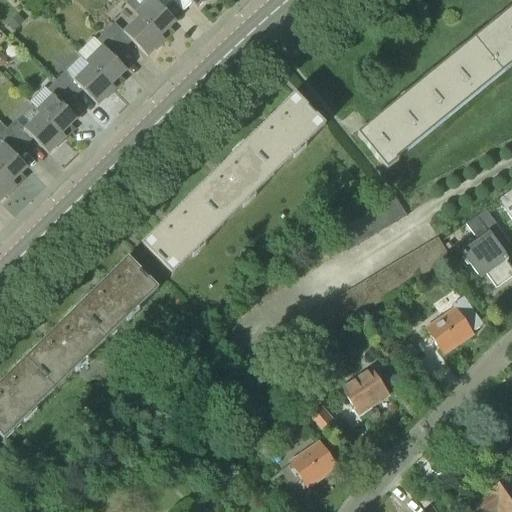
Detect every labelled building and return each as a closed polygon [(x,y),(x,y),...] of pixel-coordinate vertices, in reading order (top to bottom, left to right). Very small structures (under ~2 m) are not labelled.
[(164,11),(173,3),(169,0),(130,0),(126,5),(163,43),(171,35),(168,31),(176,23),(164,11)] [(169,0),(173,3),(175,0),(187,0),(197,10),(206,0),(169,0)] [(123,51),(132,43),(147,58),(163,43),(126,5),(125,5),(138,19),(123,34),(114,25),(105,33),(123,51)] [(511,9),(356,137),(386,173),(398,163),(394,157),(511,60),(511,9)] [(22,24),(16,17),(8,25),(14,31),(22,24)] [(77,55),(86,63),(114,91),(122,83),(118,80),(126,72),(114,60),(123,51),(105,33),(97,42),(93,39),(77,55)] [(98,107),(114,91),(86,63),(85,64),(89,68),(74,82),(65,73),(56,82),(74,100),(82,91),(98,107)] [(65,108),(74,100),(56,82),(47,91),(53,96),(37,112),(64,140),(72,132),(69,128),(77,121),(65,108)] [(243,147),(274,178),(325,127),(294,96),(243,147)] [(16,122),(6,131),(24,149),(33,140),(48,156),(64,140),(37,112),(36,113),(39,116),(25,131),(16,122)] [(0,125),(0,142),(3,145),(0,148),(0,173),(15,188),(23,180),(20,177),(28,169),(15,157),(24,149),(6,131),(1,125),(0,125)] [(192,197),(223,228),(274,178),(243,147),(192,197)] [(0,203),(15,188),(0,173),(0,203)] [(511,192),(497,203),(511,223),(511,192)] [(172,278),(223,228),(192,197),(141,247),(172,278)] [(396,200),(394,201),(385,206),(397,223),(407,217),(396,200)] [(387,229),(397,223),(385,206),(375,211),(387,229)] [(377,235),(387,229),(375,211),(365,217),(377,235)] [(496,290),(511,276),(511,271),(505,262),(506,261),(498,250),(508,243),(485,211),(465,226),(478,242),(460,253),(480,280),(485,275),(496,290)] [(366,241),(377,235),(365,217),(354,222),(366,241)] [(356,247),(366,241),(354,222),(344,227),(356,247)] [(344,227),(335,235),(346,253),(356,247),(344,227)] [(451,261),(437,239),(427,245),(441,267),(451,261)] [(417,251),(430,273),(441,267),(427,245),(417,251)] [(420,279),(430,273),(417,251),(407,257),(420,279)] [(410,285),(420,279),(407,257),(397,263),(410,285)] [(76,311),(106,342),(158,291),(127,260),(76,311)] [(400,291),(410,285),(397,263),(387,269),(400,291)] [(390,297),(400,291),(387,269),(377,275),(390,297)] [(380,303),(390,297),(377,275),(367,281),(380,303)] [(370,310),(380,303),(367,281),(357,287),(370,310)] [(360,316),(370,310),(357,287),(347,293),(360,316)] [(350,322),(360,316),(347,293),(336,299),(350,322)] [(398,294),(384,303),(393,316),(406,308),(398,294)] [(472,336),(471,334),(483,326),(464,298),(450,307),(453,310),(423,329),(442,356),(472,336)] [(340,328),(350,322),(336,299),(326,305),(340,328)] [(330,334),(340,328),(326,305),(316,312),(330,334)] [(403,310),(393,317),(401,329),(411,322),(403,310)] [(24,362),(55,393),(106,342),(76,311),(24,362)] [(320,340),(330,334),(316,312),(306,318),(320,340)] [(310,346),(320,340),(306,318),(296,324),(310,346)] [(299,352),(310,346),(296,324),(286,330),(299,352)] [(289,358),(299,352),(286,330),(276,336),(289,358)] [(279,364),(289,358),(276,336),(266,342),(279,364)] [(269,370),(279,364),(266,342),(256,348),(269,370)] [(259,376),(269,370),(256,348),(246,354),(259,376)] [(246,354),(236,360),(249,382),(259,376),(246,354)] [(0,439),(3,443),(55,393),(24,362),(0,385),(0,439)] [(322,362),(321,363),(312,370),(321,382),(331,374),(322,362)] [(388,396),(370,369),(339,389),(357,416),(388,396)] [(253,407),(245,396),(236,402),(244,413),(253,407)] [(296,402),(318,430),(329,420),(315,404),(309,409),(300,398),(296,402)] [(264,449),(274,442),(266,429),(265,430),(259,420),(250,425),(257,435),(256,436),(264,449)] [(337,469),(319,442),(288,463),(307,490),(337,469)] [(511,511),(511,478),(511,477),(470,505),(474,511),(511,511)]
